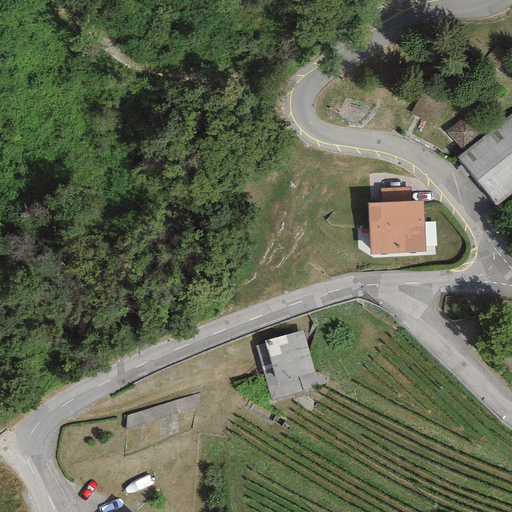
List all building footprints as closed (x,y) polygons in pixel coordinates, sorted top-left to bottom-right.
[(409,114),(434,127),(448,98),(423,86),(409,114)] [(496,205),(511,192),(511,112),(457,158),(496,205)] [(482,132),(466,113),(445,132),(460,150),(482,132)] [(381,203),(410,202),(410,188),(380,189),(381,203)] [(381,203),(367,204),(369,255),(424,252),(422,201),(410,202),(381,203)] [(317,386),(313,373),(301,332),(266,342),(266,344),(256,347),(272,399),(317,386)]
